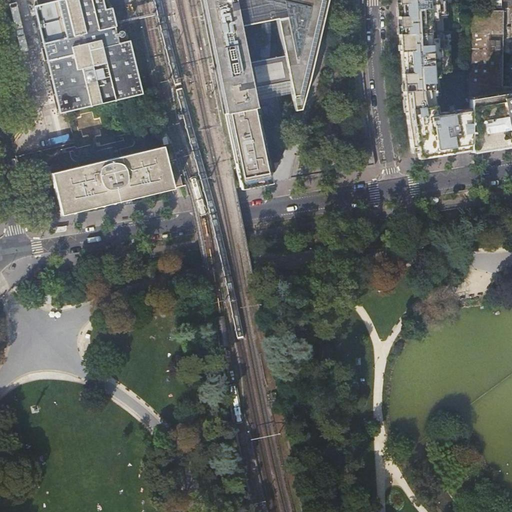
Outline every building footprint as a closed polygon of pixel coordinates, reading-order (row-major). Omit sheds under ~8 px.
[(33,7),(42,42),(113,27),(114,27),(110,9),(103,10),(100,0),(62,0),(37,6),(33,7)] [(303,100),(326,0),(202,0),(240,186),(268,181),(272,180),(258,114),(265,113),(267,123),(273,122),(269,105),(257,107),(254,91),(267,88),(268,89),(268,90),(269,90),(270,90),(272,89),(273,89),(274,89),(276,88),(276,87),(277,86),(290,84),(294,102),(303,100)] [(411,142),(411,147),(417,146),(419,158),(469,150),(469,107),(438,112),(436,98),(439,97),(438,89),(436,89),(435,78),(440,77),(439,72),(449,71),(447,47),(438,48),(436,21),(437,21),(436,16),(445,15),(443,0),(398,0),(399,24),(400,44),(401,58),(402,74),(406,112),(411,142)] [(476,0),(469,0),(469,107),(469,150),(511,142),(511,85),(504,86),(505,10),(476,9),(476,0)] [(42,42),(59,113),(66,111),(140,94),(127,41),(117,44),(113,27),(42,42)] [(50,173),(60,215),(181,187),(169,146),(161,149),(161,147),(50,173)]
